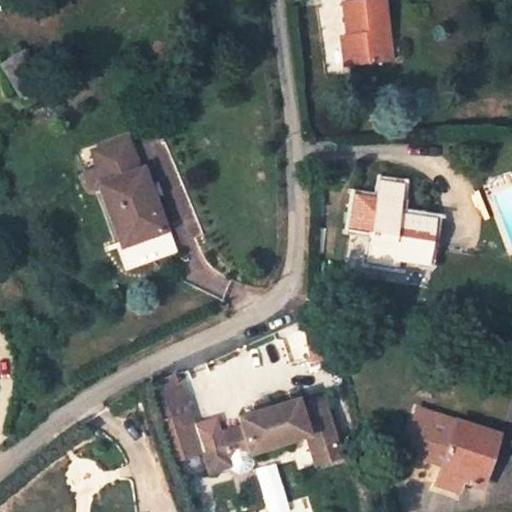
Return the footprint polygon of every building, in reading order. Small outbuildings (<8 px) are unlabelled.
[(394,56),(387,0),(342,0),(351,61),(394,56)] [(134,173),(122,143),(88,155),(94,171),(85,175),(91,190),(100,186),(122,247),(161,232),(145,188),(149,187),(143,170),(134,173)] [(429,257),(434,216),(400,213),(403,183),(379,181),(378,200),(356,198),(353,232),(371,234),(369,251),(392,253),(429,257)] [(368,259),(391,262),(392,253),(369,251),(368,259)] [(251,450),(308,433),(316,462),(344,453),(327,397),(300,404),(298,397),(272,404),(271,399),(263,396),(254,399),(251,405),(252,409),(237,414),(239,422),(200,434),(210,469),(229,463),(236,467),(248,463),(252,456),(251,450)] [(188,401),(158,411),(168,444),(200,434),(188,401)] [(401,433),(446,449),(453,429),(452,428),(455,421),(409,405),(401,433)] [(481,486),(499,435),(455,421),(452,428),(453,429),(446,449),(438,476),(462,484),(463,480),(470,483),(469,485),(473,487),(474,484),(481,486)] [(396,448),(441,464),(446,449),(401,433),(396,448)] [(434,486),(458,494),(462,484),(438,476),(434,486)]
